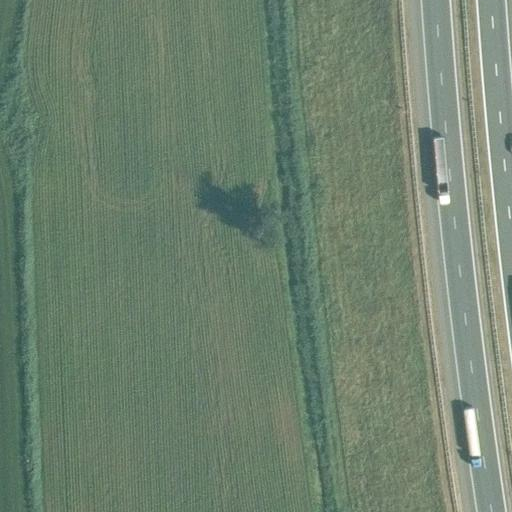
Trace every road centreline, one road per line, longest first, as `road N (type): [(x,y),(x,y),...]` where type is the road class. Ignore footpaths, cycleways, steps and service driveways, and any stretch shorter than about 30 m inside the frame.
road 1 (motorway): [(435,0),(470,370),(492,511)]
road 2 (motorway): [(511,249),(490,0)]
